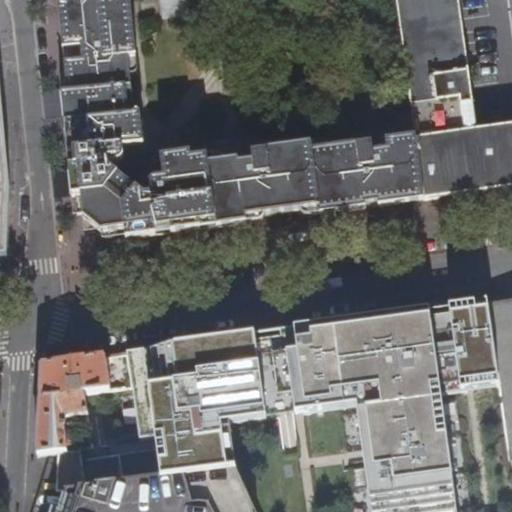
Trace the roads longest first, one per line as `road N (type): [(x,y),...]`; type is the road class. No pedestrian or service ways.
road 1 (residential): [(511,265),(28,336)]
road 2 (residential): [(28,336),(42,296),(43,182),(19,0)]
road 3 (residential): [(18,511),(20,364),(28,336)]
